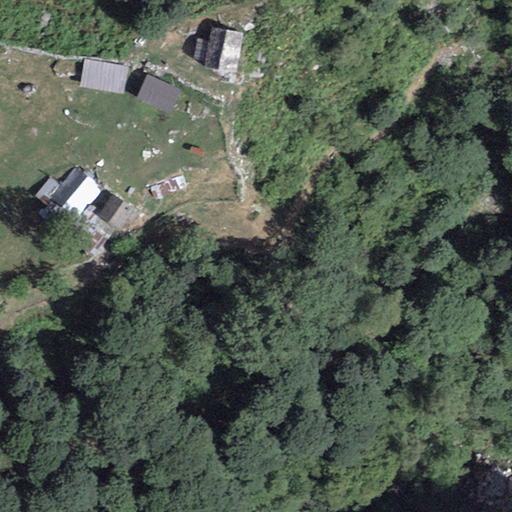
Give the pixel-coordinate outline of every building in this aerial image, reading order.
[(234,77),(243,34),(211,28),(202,71),(234,77)] [(128,68),(85,61),(80,88),(123,96),(128,68)] [(145,76),(136,99),(170,112),(179,89),(145,76)] [(97,186),(74,168),(60,186),(49,178),(35,197),(45,205),(51,198),(77,218),(87,204),(92,207),(102,193),(95,188),(97,186)] [(119,231),(134,210),(108,192),(93,212),(119,231)]
